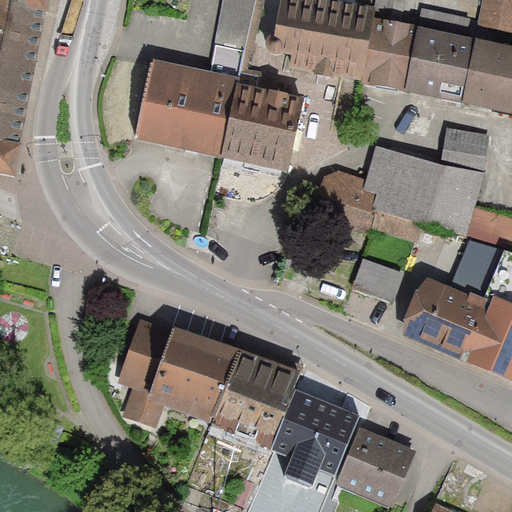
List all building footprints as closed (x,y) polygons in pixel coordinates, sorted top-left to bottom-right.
[(0,0),(0,172),(15,176),(49,0),(0,0)] [(217,0),(201,75),(234,81),(250,0),(217,0)] [(354,84),(370,11),(313,0),(275,0),(264,57),(284,61),(282,70),(354,84)] [(372,0),(370,11),(354,84),(511,117),(511,43),(481,37),(399,20),(403,0),(372,0)] [(511,0),(487,0),(481,37),(511,43),(511,0)] [(145,62),(127,144),(216,164),(234,81),(201,75),(145,62)] [(234,81),(216,164),(286,180),(304,98),(234,81)] [(511,218),(478,211),(494,140),(452,131),(443,169),(378,154),(371,182),(328,172),(321,204),(511,247),(511,218)] [(394,343),(511,386),(511,256),(485,247),(465,300),(416,282),(394,343)] [(366,262),(346,317),(386,332),(407,277),(366,262)] [(138,387),(128,417),(158,428),(166,403),(217,421),(243,355),(174,331),(172,335),(141,324),(121,381),(138,387)] [(243,355),(217,421),(214,427),(270,450),(295,389),(299,377),(243,355)] [(295,389),(270,450),(336,477),(361,417),(295,389)] [(40,439),(56,445),(63,428),(47,421),(40,439)] [(341,481),(396,503),(415,456),(361,434),(341,481)] [(190,489),(246,511),(257,482),(202,460),(190,489)] [(377,511),(340,495),(332,511),(377,511)]
